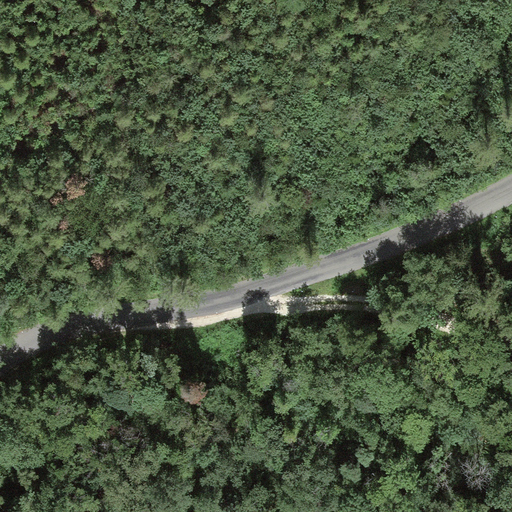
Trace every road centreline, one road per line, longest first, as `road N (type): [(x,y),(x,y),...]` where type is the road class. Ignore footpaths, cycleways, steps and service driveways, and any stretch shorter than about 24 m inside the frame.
road 1 (tertiary): [(0,361),(85,319),(247,290),(370,249),(511,187)]
road 2 (track): [(478,330),(448,392),(265,511)]
road 3 (track): [(247,290),(376,303),(511,338)]
